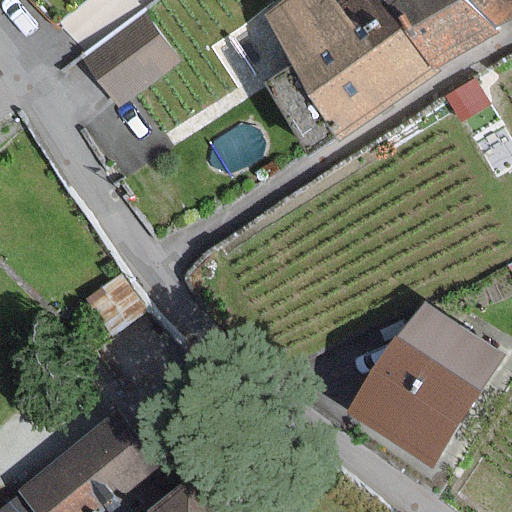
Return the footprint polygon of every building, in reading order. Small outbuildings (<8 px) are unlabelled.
[(392,0),(346,0),(339,5),(335,0),(322,0),(317,4),(314,0),(289,0),(268,14),(345,129),(438,68),(392,0)] [(468,0),(392,0),(438,68),(497,29),(493,24),(468,0)] [(511,0),(468,0),(493,24),(511,15),(511,0)] [(176,57),(147,17),(89,59),(119,99),(176,57)] [(487,103),(475,80),(458,90),(470,112),(487,103)] [(501,353),(427,308),(362,412),(436,458),(501,353)] [(219,511),(196,482),(157,511),(156,511),(133,481),(159,461),(120,412),(24,488),(43,511),(219,511)]
